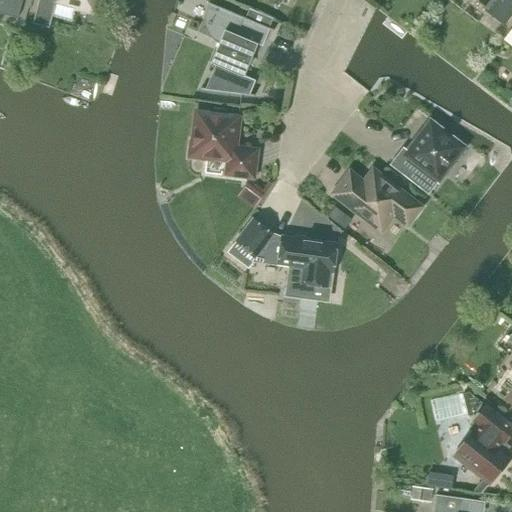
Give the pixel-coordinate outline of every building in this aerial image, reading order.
[(0,13),(18,18),(22,0),(0,0),(1,0),(0,3),(0,13)] [(39,0),(33,23),(49,28),(56,3),(77,8),(76,10),(96,16),(100,0),(39,0)] [(511,0),(476,0),(487,7),(484,10),(504,26),(511,15),(511,0)] [(274,31),(274,30),(209,3),(206,10),(204,14),(204,18),(203,21),(204,25),(205,29),(207,33),(210,37),(214,40),(220,43),(211,63),(220,66),(211,90),(201,88),(201,89),(254,97),(254,96),(250,95),(256,81),(244,76),(258,44),(262,46),(269,29),(274,31)] [(250,19),(263,25),(267,16),(253,11),(250,19)] [(511,27),(502,40),(511,46),(511,27)] [(225,175),(255,179),(258,149),(235,146),(239,118),(197,113),(193,141),(191,140),(189,157),(205,159),(206,157),(227,159),(225,175)] [(403,147),(390,165),(429,195),(443,176),(440,173),(450,160),(453,163),(465,147),(453,137),(450,141),(428,123),(408,150),(403,147)] [(346,180),(335,193),(376,225),(384,224),(393,212),(404,221),(409,220),(419,207),(374,172),(360,190),(346,180)] [(429,202),(421,213),(431,220),(440,209),(429,202)] [(237,241),(257,257),(263,249),(270,255),(279,256),(278,263),(306,266),(303,283),(326,286),(328,269),(334,270),(337,245),(282,238),(281,240),(272,236),(274,235),(254,219),(237,241)] [(378,286),(392,294),(399,284),(385,275),(378,286)] [(469,392),(463,392),(466,417),(469,420),(481,405),(469,392)] [(480,424),(456,454),(491,481),(510,458),(498,449),(511,431),(511,426),(486,406),(475,420),(480,424)] [(448,481),(427,478),(422,484),(450,488),(448,481)] [(472,492),(480,493),(488,486),(481,482),(472,492)] [(410,499),(431,502),(433,489),(412,486),(410,499)] [(461,511),(463,499),(436,495),(433,511),(461,511)]
